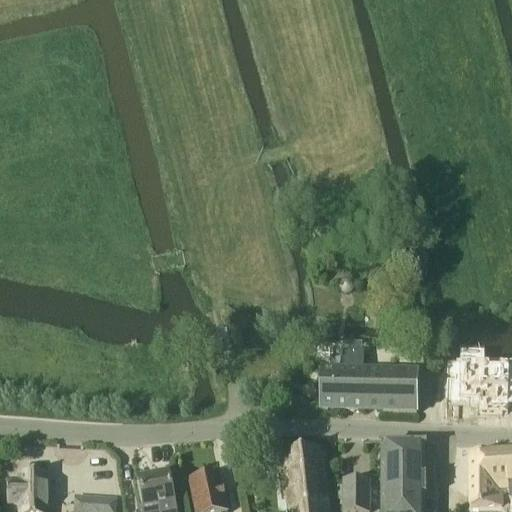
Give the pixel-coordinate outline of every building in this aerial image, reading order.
[(345,297),(347,297),(349,297),(351,296),(353,294),(354,292),(354,290),(354,287),(353,285),(351,284),(349,283),(347,282),(345,283),(343,284),(341,285),(340,287),(339,290),(340,292),(341,294),(343,296),(345,297)] [(343,355),(341,374),(323,373),(321,414),(417,417),(418,376),(384,375),(363,374),(363,355),(343,355)] [(482,411),(509,411),(508,375),(487,376),(487,356),(458,357),(458,392),(481,392),(482,411)] [(329,511),(322,454),(281,459),(287,511),(329,511)] [(425,511),(426,454),(381,454),(380,511),(425,511)] [(511,501),(511,455),(489,458),(470,459),(470,511),(503,510),(503,501),(511,501)] [(194,511),(226,511),(220,479),(218,479),(214,475),(206,477),(204,482),(189,486),(194,511)] [(175,511),(168,477),(138,483),(143,511),(175,511)] [(9,511),(23,511),(24,511),(47,511),(47,478),(20,479),(20,485),(8,485),(9,511)] [(370,511),(371,483),(342,483),(341,511),(370,511)] [(116,511),(117,504),(83,502),(82,511),(116,511)]
